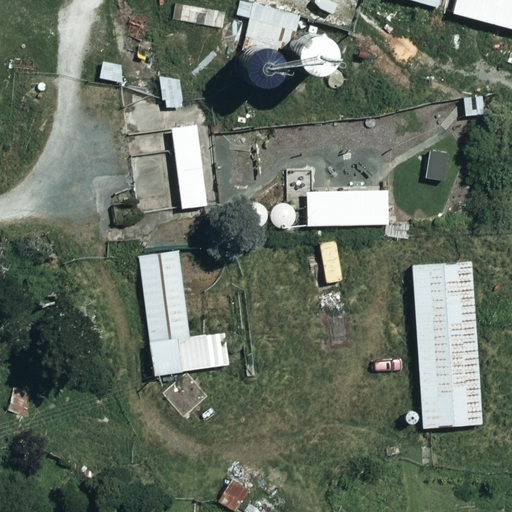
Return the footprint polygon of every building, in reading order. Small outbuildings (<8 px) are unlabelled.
[(425,5),(409,0),(382,0),(380,12),(420,23),(425,5)] [(511,0),(445,0),(442,12),(511,30),(511,0)] [(284,70),(294,75),(302,75),(313,71),(318,65),(322,54),(317,40),(308,33),(297,31),(286,36),(279,45),(277,56),(284,70)] [(235,79),(248,87),(255,88),(266,83),(271,78),(275,67),(270,52),(261,45),(250,43),(239,48),(232,57),(230,68),(235,79)] [(198,205),(192,125),(166,127),(173,207),(198,205)] [(381,189),(300,190),(300,224),(382,223),(381,189)] [(183,336),(173,250),(133,255),(146,373),(222,364),(219,332),(183,336)] [(474,422),(463,260),(403,264),(414,426),(474,422)]
